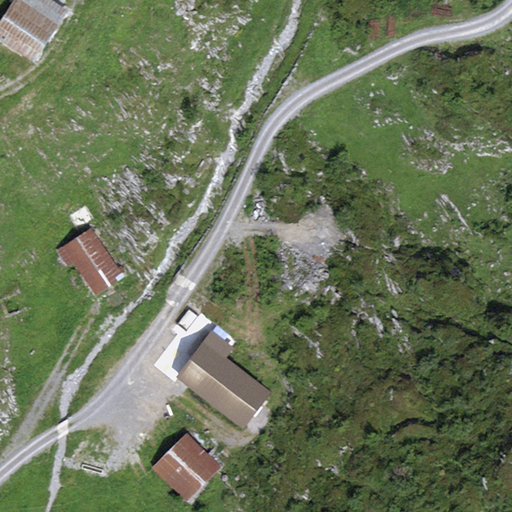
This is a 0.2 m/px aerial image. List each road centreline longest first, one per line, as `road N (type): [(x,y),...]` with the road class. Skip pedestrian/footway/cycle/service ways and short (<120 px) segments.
road 1 (track): [(511,11),(491,25),(405,44),(296,102),(276,121),(232,212),(135,363),(89,415),(0,477)]
road 2 (track): [(91,313),(6,471)]
road 3 (track): [(135,363),(237,446)]
road 4 (track): [(120,382),(140,511)]
road 5 (track): [(0,93),(53,53),(79,0)]
